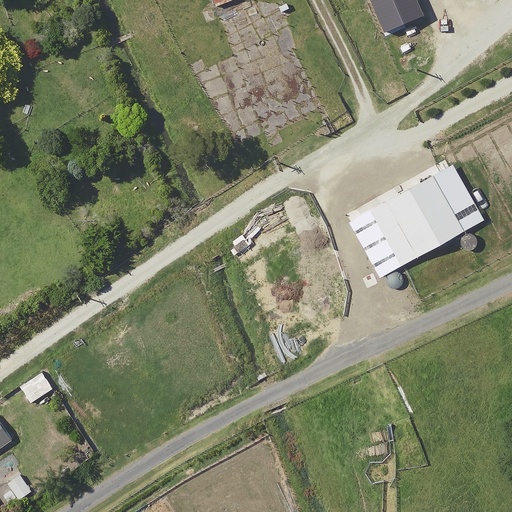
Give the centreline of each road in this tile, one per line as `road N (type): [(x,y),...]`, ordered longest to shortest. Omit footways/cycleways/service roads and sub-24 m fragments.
road 1 (unknown): [(310,166),(239,199),(0,360)]
road 2 (unknown): [(337,363),(157,448),(57,511)]
road 3 (unknown): [(511,6),(358,127),(368,152)]
road 4 (unknown): [(310,166),(337,363)]
road 5 (unknown): [(511,282),(337,363)]
road 6 (unknown): [(511,83),(368,152)]
